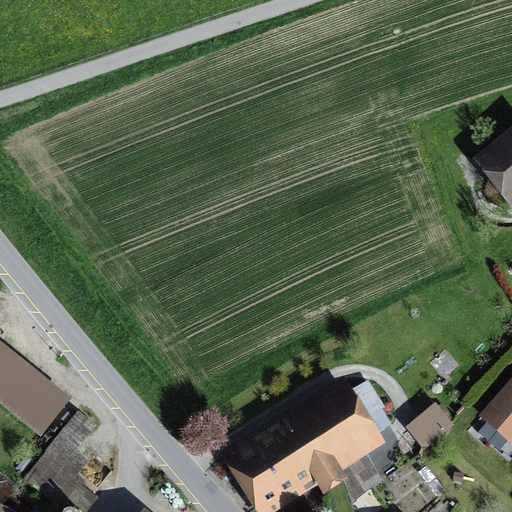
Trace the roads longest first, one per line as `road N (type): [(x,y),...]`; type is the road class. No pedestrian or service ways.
road 1 (tertiary): [(221,511),(0,249)]
road 2 (unclassified): [(0,98),(291,0)]
